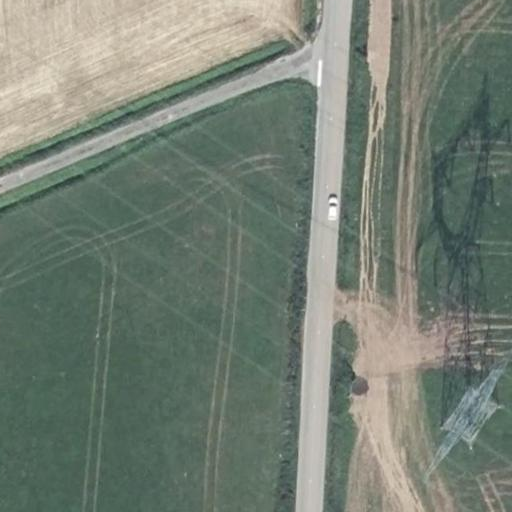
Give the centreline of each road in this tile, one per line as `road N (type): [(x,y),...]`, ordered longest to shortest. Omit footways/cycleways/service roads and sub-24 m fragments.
road 1 (tertiary): [(343,58),(312,511)]
road 2 (unclassified): [(343,58),(298,58),(0,180)]
